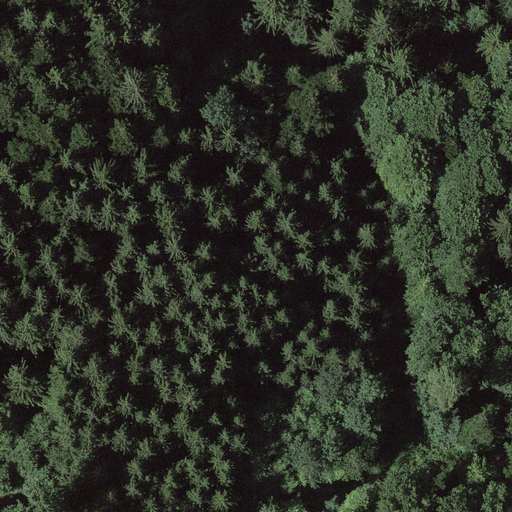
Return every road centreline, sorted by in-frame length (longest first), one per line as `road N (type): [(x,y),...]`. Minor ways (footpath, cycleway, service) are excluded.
road 1 (track): [(511,31),(354,78),(216,47),(124,0)]
road 2 (track): [(297,511),(511,458)]
